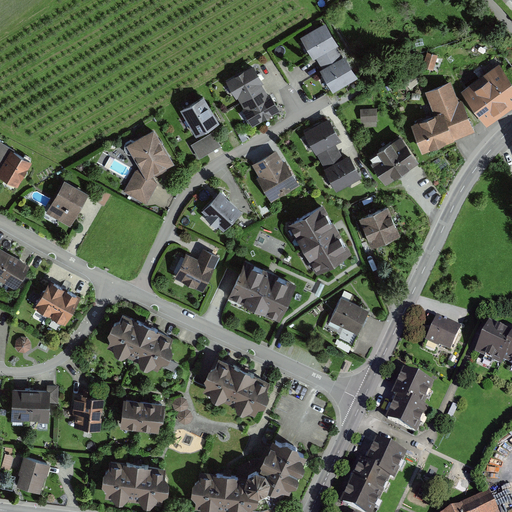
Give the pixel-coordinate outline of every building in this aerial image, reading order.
[(333,91),(358,77),(346,55),(343,57),(337,46),(339,45),(326,22),(300,37),(313,59),(316,57),(322,69),(320,70),(333,91)] [(422,66),(433,70),(438,56),(427,52),(422,66)] [(462,88),(488,126),(511,109),(511,66),(507,70),(501,61),(462,88)] [(252,128),(282,111),(271,94),(268,96),(262,85),(265,83),(254,65),(225,82),(236,99),(237,98),(244,108),(241,110),(252,128)] [(426,152),(476,131),(454,81),(428,92),(438,115),(415,125),(426,152)] [(197,138),(221,124),(204,97),(181,111),(197,138)] [(360,122),(378,122),(378,108),(360,108),(360,122)] [(336,195),(362,181),(350,158),(343,162),(335,147),(342,143),(329,120),(303,134),(336,195)] [(149,174),(177,158),(156,124),(129,140),(149,174)] [(213,133),(191,146),(199,161),(222,148),(213,133)] [(388,186),(422,163),(403,136),(369,159),(388,186)] [(20,187),(34,164),(32,163),(34,160),(22,153),(21,156),(16,153),(18,151),(0,140),(0,165),(6,168),(1,176),(20,187)] [(272,203),(302,186),(286,160),(283,162),(277,152),(253,166),(260,178),(257,179),(264,191),(261,192),(266,201),(269,199),(272,203)] [(148,204),(161,182),(138,169),(125,191),(148,204)] [(73,227),(91,194),(66,180),(48,213),(73,227)] [(226,233),(244,212),(220,192),(202,212),(206,216),(204,219),(216,229),(219,227),(226,233)] [(91,208),(101,214),(108,203),(97,197),(91,208)] [(315,271),(350,251),(322,202),(287,222),(315,271)] [(373,247),(402,234),(390,206),(361,218),(373,247)] [(206,289),(222,255),(206,247),(201,257),(189,252),(177,276),(206,289)] [(0,281),(16,291),(30,266),(0,248),(0,281)] [(280,318),(297,282),(245,258),(228,294),(280,318)] [(53,318),(68,290),(52,281),(37,310),(53,318)] [(68,327),(84,298),(68,290),(53,318),(68,327)] [(359,335),(370,310),(350,301),(353,294),(344,291),(328,326),(339,331),(341,327),(359,335)] [(176,337),(125,314),(121,321),(114,324),(110,335),(113,342),(109,348),(117,351),(117,356),(123,359),(129,357),(142,363),(144,369),(149,371),(153,369),(161,372),(163,365),(171,363),(175,354),(173,345),(176,337)] [(426,341),(451,352),(462,328),(437,317),(426,341)] [(474,362),(511,377),(511,340),(487,330),(474,362)] [(25,351),(29,347),(30,342),(27,338),(21,337),(17,340),(16,345),(19,349),(25,351)] [(271,388),(274,380),(222,356),(220,363),(212,367),(208,377),(211,384),(207,391),(214,394),(216,399),(223,402),(227,400),(240,406),(241,411),(247,414),(252,411),(259,415),(262,408),(269,407),(274,395),(271,388)] [(384,419),(418,434),(431,406),(426,404),(436,382),(406,369),(384,419)] [(12,389),(11,422),(23,423),(23,419),(40,420),(40,429),(51,429),(52,404),(58,404),(59,386),(48,385),(47,390),(12,389)] [(74,428),(100,431),(105,398),(71,393),(68,415),(76,416),(74,428)] [(186,410),(189,406),(188,399),(182,396),(176,398),(173,405),(175,410),(181,411),(186,410)] [(167,404),(124,399),(120,429),(160,433),(161,423),(164,423),(167,404)] [(193,419),(191,413),(185,412),(181,414),(178,418),(179,424),(184,427),(190,425),(193,419)] [(395,476),(408,448),(374,433),(341,503),(359,511),(370,511),(389,473),(395,476)] [(289,441),(282,443),(273,440),(258,477),(201,469),(200,477),(195,482),(194,494),(197,499),(197,506),(209,507),(210,511),(214,511),(219,509),(233,510),(234,511),(248,511),(250,511),(256,511),(262,511),(270,510),(278,506),(285,500),(287,495),(288,491),(292,493),(294,487),(298,485),(301,479),(300,475),(305,472),(307,467),(305,461),(308,455),(301,452),(299,446),(289,441)] [(6,451),(4,465),(11,467),(14,453),(6,451)] [(48,476),(52,464),(24,456),(18,475),(20,476),(17,488),(40,495),(46,476),(48,476)] [(161,504),(168,505),(170,496),(176,493),(177,482),(172,476),(173,468),(105,459),(104,466),(99,470),(97,479),(101,484),(99,496),(119,499),(118,502),(133,504),(133,501),(149,503),(149,506),(160,508),(161,504)] [(491,511),(486,501),(461,511),(491,511)]
